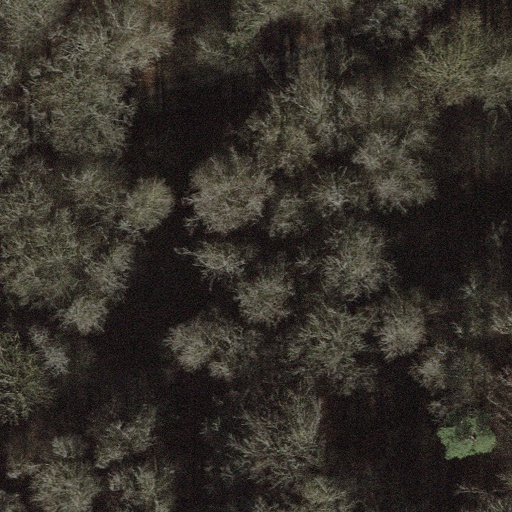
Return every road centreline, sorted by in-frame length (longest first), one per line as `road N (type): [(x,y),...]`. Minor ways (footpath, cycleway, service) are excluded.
road 1 (track): [(453,0),(241,78),(0,135)]
road 2 (track): [(102,511),(157,499),(511,357)]
